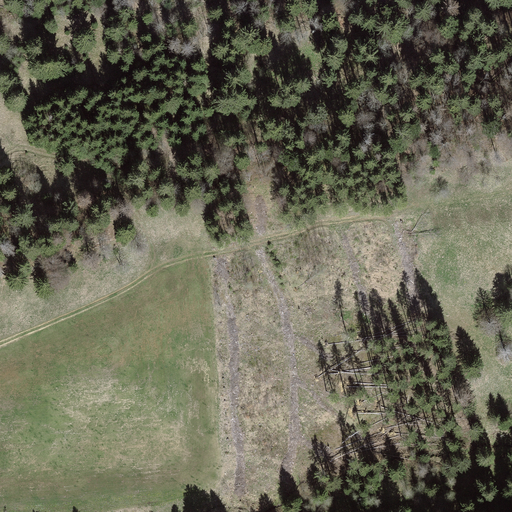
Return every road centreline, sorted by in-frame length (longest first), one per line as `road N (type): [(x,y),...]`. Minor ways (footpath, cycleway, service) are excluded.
road 1 (track): [(0,147),(119,174),(151,216),(152,255),(124,289),(0,344)]
road 2 (track): [(149,265),(331,222),(511,192)]
